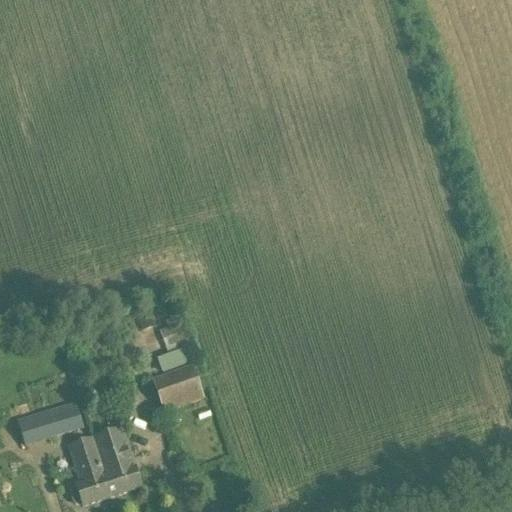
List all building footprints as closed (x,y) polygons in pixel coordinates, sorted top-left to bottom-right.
[(162,343),(182,336),(179,326),(159,333),(162,343)] [(161,376),(190,366),(185,351),(156,361),(161,376)] [(164,415),(202,402),(190,369),(153,383),(164,415)] [(16,422),(17,424),(24,449),(84,432),(76,405),(16,422)] [(100,503),(140,490),(123,435),(93,445),(104,479),(94,482),(100,503)] [(82,508),(100,503),(94,482),(104,479),(93,445),(70,452),(81,486),(75,488),(76,489),(72,490),(70,493),(69,497),(72,505),(75,507),(78,508),(82,507),(82,508)]
